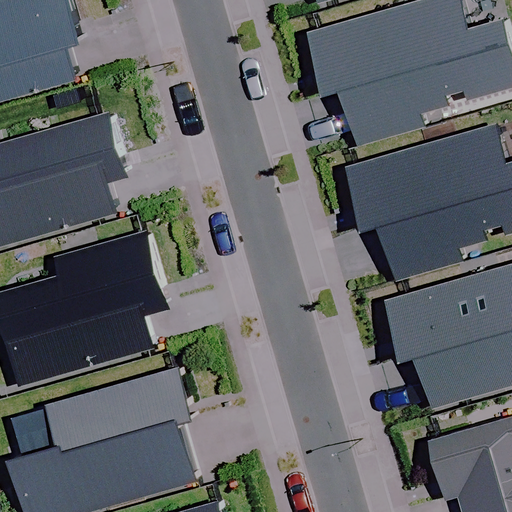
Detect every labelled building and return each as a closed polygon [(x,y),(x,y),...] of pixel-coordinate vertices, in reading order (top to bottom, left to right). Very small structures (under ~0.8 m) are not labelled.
[(0,0),(0,97),(87,73),(77,38),(92,34),(82,0),(0,0)] [(472,0),(406,0),(320,24),(337,85),(356,79),(372,138),(438,119),(434,105),(511,82),(511,14),(479,24),(472,0)] [(0,242),(129,207),(120,176),(138,171),(120,107),(0,140),(0,242)] [(511,127),(510,119),(360,161),(376,219),(394,214),(410,270),(473,253),(469,239),(511,226),(511,127)] [(5,289),(30,378),(164,341),(155,309),(180,302),(158,227),(66,253),(70,270),(5,289)] [(511,262),(400,294),(416,348),(431,344),(447,400),(511,381),(511,262)] [(22,451),(39,511),(75,511),(207,475),(189,414),(203,410),(189,361),(22,407),(34,448),(22,451)] [(511,511),(511,413),(442,433),(459,493),(470,490),(476,511),(511,511)] [(236,511),(232,495),(172,511),(236,511)]
